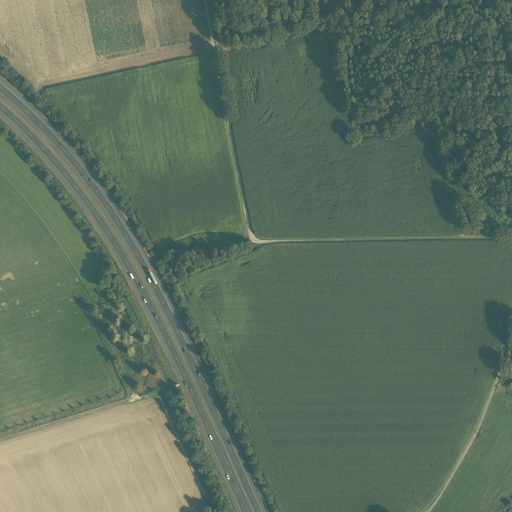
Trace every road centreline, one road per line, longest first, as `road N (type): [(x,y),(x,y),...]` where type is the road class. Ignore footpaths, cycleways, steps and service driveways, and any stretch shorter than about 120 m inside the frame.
road 1 (track): [(511,238),(251,241),(203,0)]
road 2 (motorway): [(257,511),(164,305),(111,212),(0,88)]
road 3 (motorway): [(0,106),(64,173),(129,267),(245,511)]
road 4 (track): [(0,441),(157,392),(205,497),(202,511)]
road 5 (track): [(451,0),(213,50)]
road 6 (unclassified): [(511,326),(475,434),(429,511)]
